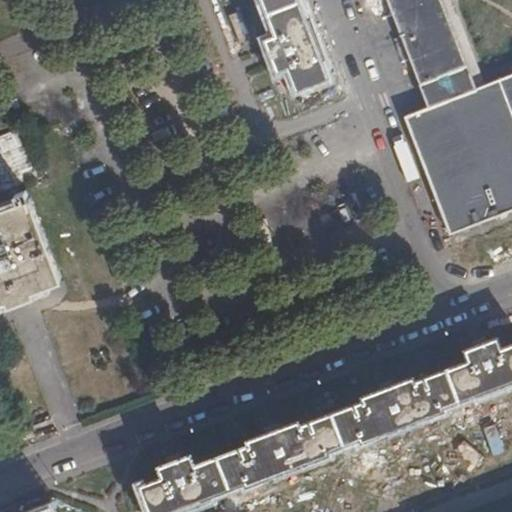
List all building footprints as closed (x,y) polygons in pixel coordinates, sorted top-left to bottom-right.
[(260,0),(273,34),(263,38),(277,74),(287,70),(296,93),(330,79),(299,0),(260,0)] [(450,236),(511,211),(511,74),(476,88),(471,77),(441,0),(386,0),(424,96),(428,107),(403,117),(450,236)] [(511,74),(511,64),(482,76),(481,74),(452,0),(441,0),(471,77),(476,88),(511,74)] [(25,128),(0,137),(0,191),(24,182),(20,172),(39,164),(25,128)] [(0,302),(8,300),(10,304),(34,295),(33,290),(63,279),(31,198),(28,199),(26,191),(17,194),(20,202),(1,209),(0,206),(0,302)] [(307,233),(318,229),(309,208),(299,213),(307,233)] [(105,262),(86,271),(97,297),(117,288),(105,262)] [(157,466),(160,476),(139,485),(148,511),(170,511),(245,484),(246,488),(331,456),(330,452),(359,441),(361,444),(446,412),(444,409),(511,382),(511,342),(502,346),(498,336),(463,350),(467,360),(416,380),(414,375),(360,396),(362,400),(301,423),(300,419),(245,440),(246,444),(196,463),(192,452),(157,466)]
